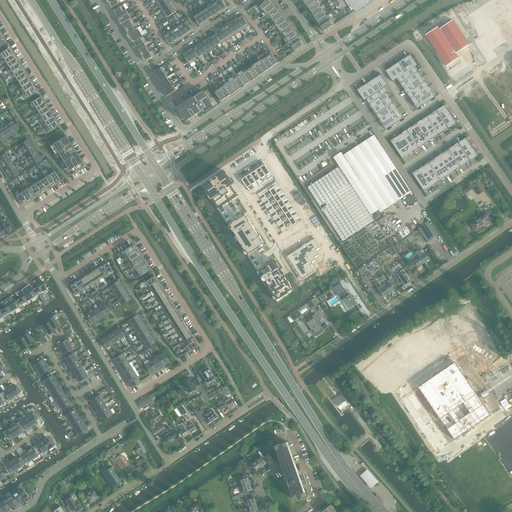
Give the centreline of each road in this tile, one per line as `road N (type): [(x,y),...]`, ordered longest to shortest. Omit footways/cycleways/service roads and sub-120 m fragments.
road 1 (primary): [(388,511),(340,459),(162,176)]
road 2 (primary): [(148,185),(316,442),(374,511)]
road 3 (residential): [(129,400),(211,348),(137,231),(57,279)]
road 4 (residential): [(0,15),(96,167),(22,217)]
road 5 (residential): [(302,67),(282,65),(183,132),(143,70)]
road 6 (primary): [(30,0),(141,174)]
road 7 (tertiary): [(162,176),(329,61)]
road 8 (primary): [(156,166),(51,0)]
road 9 (tertiary): [(302,67),(156,166)]
road 10 (residential): [(261,152),(230,174),(272,250),(311,226)]
road 11 (residential): [(377,317),(511,223)]
road 12 (unclassified): [(424,202),(344,84)]
road 13 (residential): [(129,400),(57,279)]
road 14 (unclassified): [(344,84),(408,44),(446,95)]
road 15 (residential): [(143,70),(252,0)]
road 16 (tertiary): [(41,251),(148,185)]
road 17 (tertiary): [(141,174),(35,241)]
